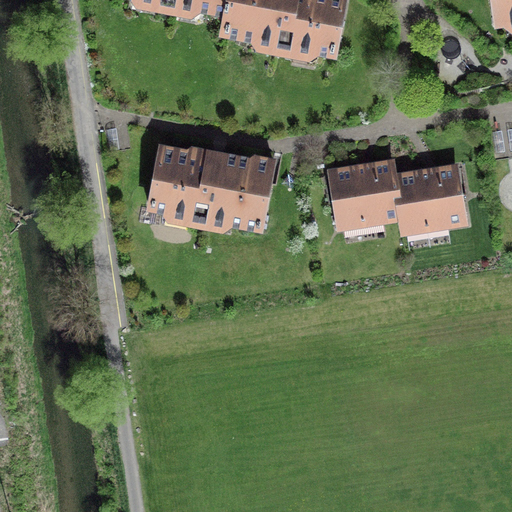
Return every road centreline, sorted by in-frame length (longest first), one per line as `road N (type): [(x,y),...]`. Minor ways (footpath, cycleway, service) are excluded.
road 1 (residential): [(63,0),(112,335)]
road 2 (unclassified): [(112,335),(139,511)]
